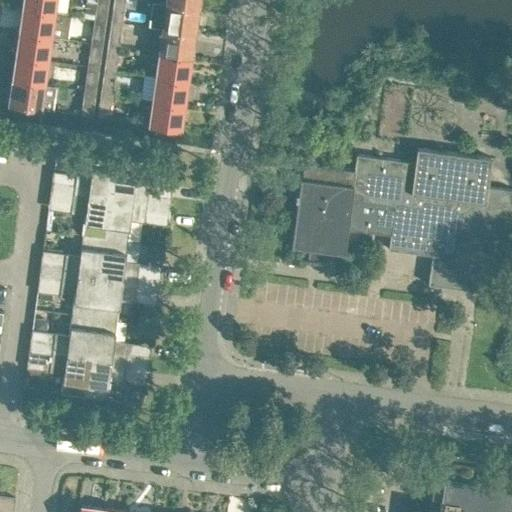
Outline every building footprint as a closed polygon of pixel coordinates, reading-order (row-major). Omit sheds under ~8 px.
[(54,13),(55,0),(23,0),(23,8),(54,13)] [(105,19),(107,0),(96,0),(94,18),(105,19)] [(122,21),(125,0),(114,0),(112,20),(122,21)] [(198,8),(199,0),(166,0),(166,4),(198,8)] [(195,32),(198,8),(166,4),(162,28),(195,32)] [(23,8),(19,31),(50,36),(66,38),(69,15),(54,13),(23,8)] [(102,43),(105,19),(94,18),(91,42),(102,43)] [(119,45),(122,21),(112,20),(109,44),(119,45)] [(191,56),(195,32),(162,28),(159,51),(191,56)] [(47,60),(50,36),(19,31),(16,55),(47,60)] [(98,67),(102,43),(91,42),(88,66),(98,67)] [(115,69),(119,45),(109,44),(105,68),(115,69)] [(188,80),(191,56),(159,51),(156,75),(188,80)] [(44,84),(47,60),(16,55),(13,79),(44,84)] [(95,91),(98,67),(88,66),(84,90),(95,91)] [(112,93),(115,69),(105,68),(102,92),(112,93)] [(184,103),(188,80),(156,75),(152,98),(184,103)] [(40,108),(44,84),(13,79),(9,103),(40,108)] [(91,116),(95,91),(84,90),(81,114),(91,116)] [(108,118),(112,93),(102,92),(98,116),(108,118)] [(181,128),(184,103),(152,98),(149,123),(181,128)] [(502,293),(511,220),(511,188),(487,185),(491,156),(416,146),(414,161),(356,154),(354,169),(350,199),(351,199),(348,226),(390,231),(388,249),(432,254),(428,283),(502,293)] [(110,197),(115,157),(93,154),(90,175),(76,174),(75,184),(52,181),(51,189),(110,197)] [(148,194),(149,183),(135,181),(138,160),(115,157),(110,197),(170,205),(171,197),(148,194)] [(350,199),(354,169),(303,162),(301,176),(300,176),(290,245),(308,247),(306,260),(326,263),(327,250),(344,252),(348,226),(351,199),(350,199)] [(105,237),(110,197),(51,189),(49,198),(72,201),(71,212),(85,214),(82,234),(105,237)] [(130,220),(144,222),(146,211),(169,214),(170,205),(110,197),(105,237),(127,240),(130,220)] [(99,277),(105,237),(82,234),(80,254),(65,252),(64,263),(41,260),(40,269),(99,277)] [(137,273),(139,262),(124,261),(127,240),(105,237),(99,277),(159,285),(160,276),(137,273)] [(164,246),(151,244),(148,264),(161,265),(164,246)] [(94,316),(99,277),(40,269),(38,277),(62,280),(60,291),(74,293),(72,313),(94,316)] [(119,299),(133,301),(135,290),(158,293),(159,285),(99,277),(94,316),(116,319),(119,299)] [(88,356),(94,316),(72,313),(69,334),(55,332),(53,343),(30,340),(29,348),(88,356)] [(114,340),(116,319),(94,316),(88,356),(148,364),(149,356),(127,352),(128,341),(114,340)] [(36,318),(35,329),(45,330),(46,323),(43,319),(36,318)] [(83,396),(88,356),(29,348),(28,356),(51,359),(50,370),(63,372),(61,393),(83,396)] [(124,369),(147,372),(148,364),(88,356),(83,396),(106,399),(108,378),(123,380),(124,369)] [(26,376),(38,377),(39,369),(27,367),(26,376)] [(132,391),(131,400),(140,401),(141,392),(132,391)] [(511,511),(511,489),(443,480),(439,511),(429,510),(428,511),(511,511)] [(0,507),(13,509),(14,497),(0,494),(0,507)]
